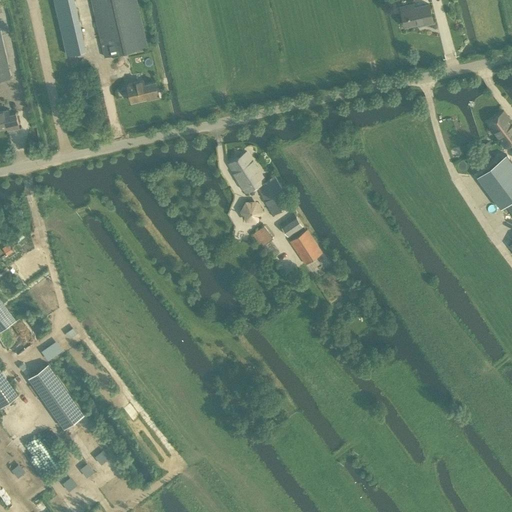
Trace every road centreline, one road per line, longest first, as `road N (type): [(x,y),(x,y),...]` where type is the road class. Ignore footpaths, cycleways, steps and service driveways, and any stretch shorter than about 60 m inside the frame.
road 1 (unclassified): [(0,171),(511,57)]
road 2 (track): [(511,261),(449,165),(424,77)]
